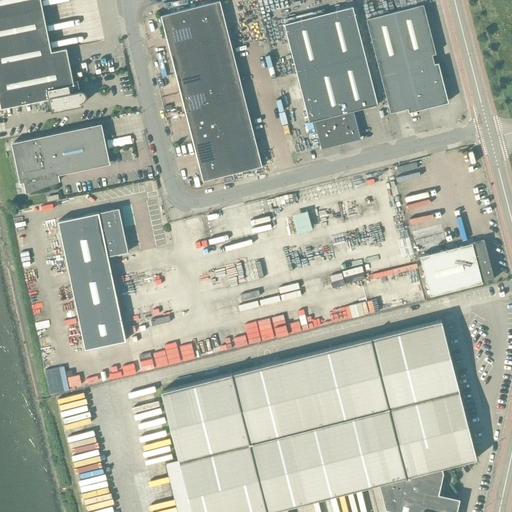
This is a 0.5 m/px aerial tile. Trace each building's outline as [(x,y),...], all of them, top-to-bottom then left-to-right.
[(0,0),(0,103),(1,108),(44,99),(46,110),(45,111),(46,111),(83,104),(82,100),(83,100),(85,98),(86,97),(86,95),(85,93),(83,92),(82,91),(80,91),(78,80),(77,80),(78,83),(74,84),(66,48),(51,51),(41,0),(0,0)] [(190,8),(198,37),(203,56),(232,49),(222,10),(220,0),(210,3),(190,8)] [(423,4),(366,18),(390,112),(408,108),(409,112),(448,102),(438,62),(434,63),(432,54),(436,53),(423,4)] [(353,110),(379,104),(378,103),(377,103),(352,6),(284,24),(309,121),(308,121),(308,122),(314,120),(321,149),(361,139),(353,110)] [(198,37),(190,8),(161,15),(160,15),(164,28),(168,45),(198,37)] [(168,45),(176,74),(205,66),(203,56),(198,37),(168,45)] [(235,59),(232,49),(203,56),(205,66),(235,59)] [(237,68),(235,59),(205,66),(208,76),(237,68)] [(176,74),(181,93),(210,86),(208,76),(205,66),(176,74)] [(240,78),(237,68),(208,76),(210,86),(240,78)] [(242,88),(240,78),(210,86),(213,95),(242,88)] [(181,93),(186,113),(215,105),(213,95),(210,86),(181,93)] [(245,98),(242,88),(213,95),(215,105),(245,98)] [(247,107),(245,98),(215,105),(218,115),(247,107)] [(178,115),(176,104),(163,107),(166,118),(178,115)] [(186,113),(193,142),(223,134),(221,128),(218,115),(215,105),(186,113)] [(29,106),(11,110),(12,115),(30,111),(29,106)] [(250,120),(247,107),(218,115),(221,128),(250,120)] [(253,130),(250,120),(221,128),(223,134),(223,137),(253,130)] [(99,125),(99,124),(14,142),(14,143),(22,181),(22,182),(26,181),(28,191),(28,192),(58,181),(57,181),(56,175),(108,164),(107,163),(101,132),(99,125)] [(255,140),(253,130),(223,137),(226,147),(255,140)] [(226,147),(223,137),(223,134),(193,142),(200,168),(199,168),(203,181),(232,173),(226,147)] [(255,140),(226,147),(232,173),(252,168),(262,166),(259,156),(255,140)] [(126,340),(112,272),(108,256),(128,251),(119,208),(58,221),(85,349),(126,340)] [(420,256),(430,295),(482,282),(494,279),(484,240),(472,243),(420,256)] [(231,373),(162,391),(179,459),(192,511),(264,511),(287,506),(379,483),(386,509),(397,511),(396,511),(456,511),(460,499),(438,494),(443,473),(442,467),(476,458),(473,447),(441,320),(371,338),(370,336),(370,338),(232,373),(231,371),(231,373)]
